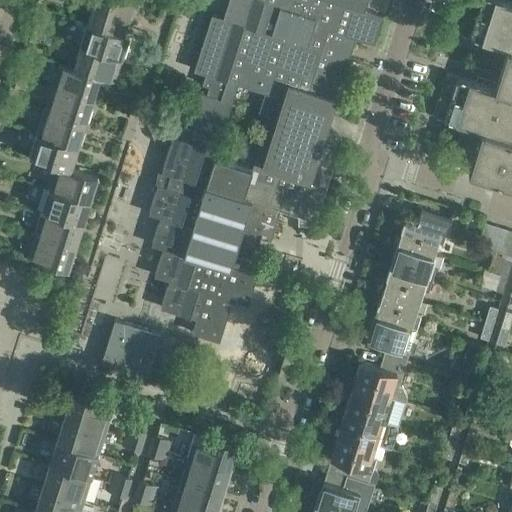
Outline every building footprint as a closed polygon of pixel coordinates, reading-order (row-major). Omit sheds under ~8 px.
[(109,0),(92,0),(87,19),(130,32),(137,8),(109,0)] [(109,0),(137,8),(139,0),(109,0)] [(227,0),(224,12),(212,9),(194,65),(206,69),(203,80),(213,83),(211,91),(201,88),(192,115),(180,111),(162,167),(186,175),(181,188),(159,181),(149,209),(161,213),(152,240),(164,244),(156,271),(170,276),(161,304),(196,315),(192,328),(219,337),(232,296),(248,301),(261,259),(254,256),(267,216),(277,219),(281,206),(299,211),(298,220),(315,221),(343,133),(328,121),(337,94),(332,92),(338,73),(342,75),(356,33),(374,39),(383,11),(365,5),(366,0),(227,0)] [(489,41),(507,46),(511,47),(511,2),(505,0),(467,0),(458,31),(489,41)] [(28,17),(25,27),(44,33),(48,23),(28,17)] [(87,19),(80,41),(123,54),(130,32),(87,19)] [(25,27),(22,36),(41,42),(44,33),(25,27)] [(80,41),(73,64),(73,65),(100,73),(99,75),(115,80),(123,54),(80,41)] [(511,47),(507,46),(494,88),(504,91),(511,93),(511,47)] [(59,60),(52,83),(93,96),(99,75),(100,73),(73,65),(73,64),(59,60)] [(14,64),(11,73),(29,79),(32,70),(14,64)] [(11,73),(8,83),(26,89),(29,79),(11,73)] [(506,136),(511,137),(511,93),(504,91),(494,88),(477,82),(446,73),(434,114),(482,129),(506,136)] [(52,83),(45,106),(86,119),(93,96),(52,83)] [(45,106),(38,130),(79,142),(86,119),(45,106)] [(511,184),(511,137),(506,136),(482,129),(469,172),(511,184)] [(79,142),(38,130),(31,153),(57,161),(58,161),(72,165),(72,164),(79,142)] [(57,161),(50,184),(91,197),(99,172),(72,164),(72,165),(58,161),(57,161)] [(50,184),(43,207),(84,220),(91,197),(50,184)] [(43,207),(36,231),(77,243),(84,220),(43,207)] [(404,217),(397,241),(435,253),(439,241),(442,241),(450,216),(420,207),(416,221),(404,217)] [(497,225),(484,220),(477,243),(490,247),(497,225)] [(508,228),(497,225),(490,247),(501,251),(508,228)] [(511,229),(508,228),(501,251),(511,254),(511,229)] [(77,243),(36,231),(29,254),(69,266),(77,243)] [(397,241),(389,265),(433,279),(437,266),(432,264),(435,253),(397,241)] [(503,255),(493,252),(488,267),(498,270),(503,255)] [(511,259),(504,257),(499,273),(507,275),(511,260),(511,259)] [(389,265),(382,289),(420,301),(424,289),(429,290),(433,279),(389,265)] [(499,273),(494,289),(502,292),(507,275),(499,273)] [(382,289),(375,311),(416,324),(419,312),(417,312),(420,301),(382,289)] [(489,304),(484,320),(492,323),(497,306),(489,304)] [(511,311),(506,309),(500,325),(508,328),(511,317),(511,311)] [(416,324),(375,311),(367,336),(387,342),(383,354),(406,361),(410,350),(413,351),(417,336),(412,335),(416,324)] [(115,317),(102,359),(164,378),(163,382),(188,390),(192,377),(151,364),(162,331),(115,317)] [(492,323),(484,320),(480,334),(488,337),(492,323)] [(500,325),(495,340),(503,343),(508,328),(500,325)] [(359,360),(352,384),(405,400),(407,395),(401,385),(399,384),(406,361),(383,354),(379,366),(359,360)] [(471,363),(466,380),(474,382),(479,366),(471,363)] [(486,369),(482,384),(489,387),(494,372),(486,369)] [(474,382),(466,380),(461,395),(469,398),(474,382)] [(352,384),(344,408),(397,424),(405,400),(352,384)] [(482,384),(477,400),(484,402),(489,387),(482,384)] [(73,391),(65,414),(107,428),(114,404),(73,391)] [(337,431),(375,443),(390,448),(390,446),(391,447),(398,427),(397,426),(397,424),(344,408),(337,431)] [(65,414),(58,437),(100,450),(107,428),(65,414)] [(452,424),(447,440),(455,442),(460,426),(452,424)] [(130,427),(127,436),(143,441),(146,432),(130,427)] [(468,429),(463,445),(471,448),(476,431),(468,429)] [(197,430),(190,455),(230,468),(238,443),(197,430)] [(337,431),(330,455),(349,462),(345,474),(369,481),(374,483),(378,473),(374,464),(376,456),(371,455),(375,443),(337,431)] [(155,435),(152,443),(168,448),(171,440),(155,435)] [(127,436),(124,446),(140,451),(143,441),(127,436)] [(58,437),(51,460),(93,473),(100,450),(58,437)] [(442,453),(442,456),(450,458),(455,442),(447,440),(442,453)] [(152,443),(149,453),(165,459),(168,448),(152,443)] [(471,448),(463,445),(458,461),(466,463),(471,448)] [(168,450),(166,464),(181,466),(183,452),(168,450)] [(190,455),(183,478),(223,491),(230,468),(190,455)] [(51,460),(44,483),(86,496),(93,473),(51,460)] [(113,472),(110,481),(128,487),(132,478),(113,472)] [(322,479),(314,504),(340,511),(364,511),(374,483),(369,481),(345,474),(342,485),(322,479)] [(183,478),(175,501),(210,511),(216,511),(223,491),(183,478)] [(138,479),(135,488),(154,494),(157,485),(138,479)] [(128,487),(110,481),(107,491),(125,496),(128,487)] [(44,483),(37,506),(55,511),(80,511),(86,496),(44,483)] [(434,483),(428,500),(436,502),(441,485),(434,483)] [(154,494),(135,488),(132,499),(151,505),(154,494)] [(450,488),(445,505),(453,507),(458,491),(450,488)] [(432,511),(436,502),(428,500),(424,511),(432,511)] [(210,511),(175,501),(171,511),(210,511)]
